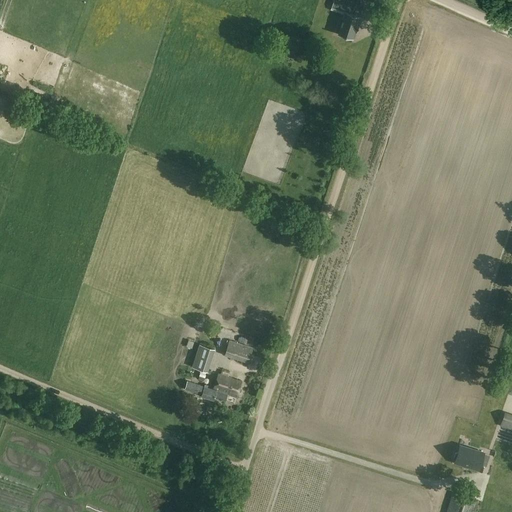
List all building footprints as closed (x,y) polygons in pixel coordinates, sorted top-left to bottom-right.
[(356,32),(357,32),(360,24),(359,24),(358,23),(360,17),(360,16),(352,13),(354,6),(355,6),(356,6),(357,0),(334,0),(334,2),(347,6),(345,12),(346,12),(339,34),(353,39),(353,38),(355,31),(356,32)] [(291,41),(289,48),(299,51),(301,45),(291,41)] [(224,355),(248,363),(253,348),(229,340),(224,355)] [(199,344),(192,367),(207,372),(214,349),(199,344)] [(205,385),(205,387),(188,381),(185,389),(201,394),(201,396),(214,400),(215,397),(225,400),(227,395),(236,398),(241,381),(218,374),(214,389),(217,390),(217,391),(207,388),(208,386),(205,385)] [(458,452),(456,453),(454,458),(455,460),(455,462),(479,470),(484,452),(460,445),(458,452)] [(511,464),(497,459),(492,473),(511,480),(511,464)] [(493,499),(511,500),(511,491),(494,489),(493,499)] [(445,511),(475,511),(479,500),(452,492),(445,511)]
